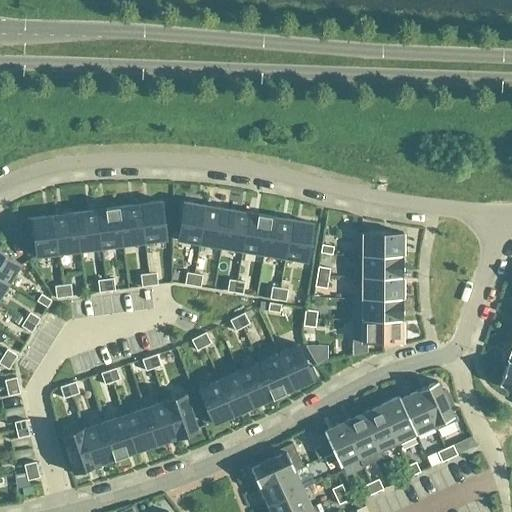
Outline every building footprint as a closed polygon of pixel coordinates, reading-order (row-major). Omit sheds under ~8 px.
[(161,200),(138,203),(143,242),(166,239),(161,200)] [(199,244),(205,205),(183,201),(177,240),(199,244)] [(143,242),(138,203),(117,206),(122,245),(143,242)] [(220,247),(227,209),(205,205),(199,244),(220,247)] [(122,245),(117,206),(95,209),(101,248),(122,245)] [(101,248),(95,209),(74,212),(79,251),(101,248)] [(241,251),(248,212),(227,209),(220,247),(241,251)] [(79,251),(74,212),(53,215),(58,254),(79,251)] [(263,254),(269,216),(248,212),(241,251),(263,254)] [(58,254),(53,215),(26,218),(28,232),(32,231),(35,257),(58,254)] [(284,258),(290,219),(269,216),(263,254),(284,258)] [(313,223),(290,219),(284,258),(306,262),(313,223)] [(402,232),(376,232),(376,231),(368,231),(368,232),(362,232),(357,232),(357,255),(402,255),(402,232)] [(332,255),(333,247),(321,244),(320,252),(332,255)] [(0,278),(8,283),(20,264),(0,251),(0,278)] [(402,276),(402,255),(357,255),(361,256),(361,276),(402,276)] [(328,278),(329,268),(317,266),(316,276),(328,278)] [(156,272),(148,273),(149,286),(157,284),(156,272)] [(192,286),(194,274),(186,272),(184,284),(192,286)] [(149,286),(148,273),(139,275),(141,287),(149,286)] [(202,275),(194,274),(192,286),(200,287),(202,275)] [(326,288),(328,278),(316,276),(314,286),(326,288)] [(402,298),(402,276),(361,276),(361,297),(351,297),(351,298),(402,298)] [(113,278),(105,279),(106,291),(114,290),(113,278)] [(106,291),(105,279),(97,280),(98,292),(106,291)] [(234,293),(236,281),(228,279),(226,291),(234,293)] [(244,282),(236,281),(234,293),(242,294),(244,282)] [(70,284),(62,285),(64,297),(72,296),(70,284)] [(64,297),(62,285),(54,286),(55,298),(64,297)] [(277,300),(279,288),(271,286),(269,299),(277,300)] [(287,289),(279,288),(277,300),(285,301),(287,289)] [(36,301),(46,307),(51,300),(40,294),(36,301)] [(402,320),(402,298),(351,298),(351,319),(402,320)] [(279,312),(280,304),(268,302),(267,310),(279,312)] [(316,312),(304,310),(303,320),(315,322),(316,312)] [(29,312),(25,319),(35,326),(39,319),(29,312)] [(249,323),(243,313),(236,316),(242,327),(249,323)] [(19,315),(14,322),(20,326),(25,319),(19,315)] [(242,327),(236,316),(229,320),(234,331),(242,327)] [(31,332),(35,326),(25,319),(20,326),(31,332)] [(402,342),(402,320),(351,319),(351,342),(402,342)] [(313,331),(315,322),(303,320),(301,330),(313,331)] [(210,343),(205,332),(198,336),(203,347),(210,343)] [(203,347),(198,336),(190,339),(196,350),(203,347)] [(297,344),(277,353),(293,389),(317,378),(312,366),(308,367),(297,344)] [(16,355),(6,349),(2,356),(12,362),(16,355)] [(293,389),(277,353),(257,361),(273,397),(293,389)] [(160,365),(156,354),(149,356),(153,368),(160,365)] [(0,364),(8,369),(12,362),(2,356),(0,358),(0,364)] [(153,368),(149,356),(141,359),(145,371),(153,368)] [(273,397),(257,361),(237,370),(253,406),(273,397)] [(511,362),(507,361),(498,384),(511,389),(511,362)] [(119,379),(115,368),(108,370),(112,382),(119,379)] [(112,382),(108,370),(100,373),(104,384),(112,382)] [(253,406),(237,370),(217,379),(233,415),(253,406)] [(4,380),(5,388),(17,385),(15,377),(4,380)] [(233,415),(217,379),(197,388),(213,424),(233,415)] [(78,393),(74,381),(67,384),(71,395),(78,393)] [(435,430),(455,421),(448,405),(452,404),(445,390),(442,392),(437,381),(417,390),(434,425),(433,426),(435,430)] [(71,395),(67,384),(59,387),(63,398),(71,395)] [(19,393),(17,385),(5,388),(7,396),(19,393)] [(416,390),(399,398),(415,434),(416,433),(433,426),(434,425),(417,390),(416,390)] [(185,393),(164,401),(176,438),(197,430),(185,393)] [(380,404),(398,444),(417,436),(416,433),(415,434),(399,398),(398,396),(380,404)] [(176,438),(164,401),(143,407),(156,445),(176,438)] [(398,444),(380,404),(361,413),(379,453),(380,453),(397,445),(398,444)] [(156,445),(143,407),(123,414),(135,451),(156,445)] [(361,413),(343,421),(359,457),(358,458),(362,466),(382,457),(380,453),(379,453),(361,413)] [(135,451),(123,414),(102,421),(115,458),(135,451)] [(13,422),(15,430),(27,427),(25,419),(13,422)] [(115,458),(102,421),(82,428),(94,465),(115,458)] [(329,442),(333,452),(337,461),(339,466),(358,458),(359,457),(343,421),(323,430),(329,442)] [(29,435),(27,427),(15,430),(17,438),(29,435)] [(94,465),(82,428),(60,435),(73,472),(94,465)] [(249,467),(258,487),(294,470),(294,471),(303,467),(292,443),(292,442),(269,453),(271,457),(249,467)] [(313,450),(318,459),(323,457),(333,452),(329,442),(313,450)] [(449,458),(456,455),(452,445),(445,448),(449,458)] [(449,458),(445,448),(437,452),(438,455),(441,462),(449,458)] [(335,461),(337,461),(333,452),(323,457),(327,465),(335,461)] [(23,464),(25,472),(37,469),(35,461),(23,464)] [(415,462),(408,465),(412,475),(420,472),(415,462)] [(294,470),(258,487),(267,505),(303,489),(302,488),(314,483),(306,465),(303,467),(294,471),(294,470)] [(404,479),(412,475),(408,465),(399,469),(404,479)] [(39,477),(37,469),(25,472),(27,480),(39,477)] [(378,479),(370,482),(375,492),(382,489),(378,479)] [(367,496),(375,492),(370,482),(362,486),(367,496)] [(331,489),(335,496),(345,492),(341,484),(331,489)] [(303,489),(267,505),(270,511),(300,511),(311,507),(303,489)] [(348,500),(345,492),(335,496),(338,504),(348,500)]
